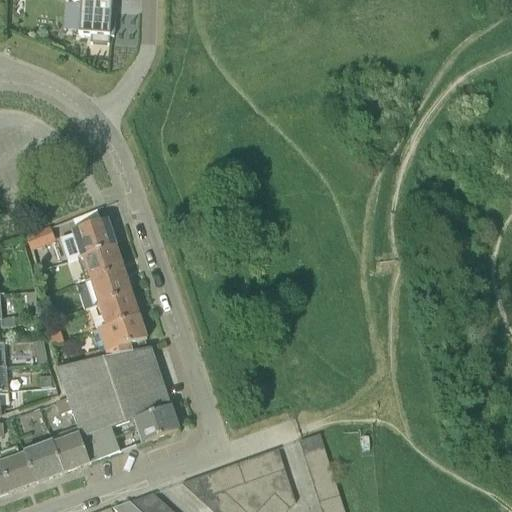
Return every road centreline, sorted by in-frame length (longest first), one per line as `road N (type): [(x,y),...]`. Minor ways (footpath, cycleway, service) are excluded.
road 1 (residential): [(53,511),(221,449),(123,163),(94,118)]
road 2 (residential): [(94,118),(143,64),(148,0)]
